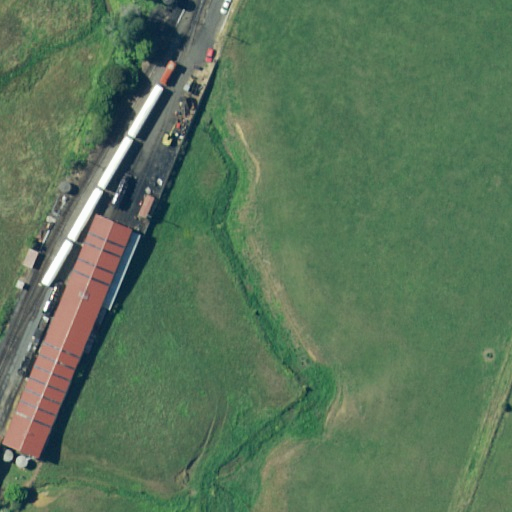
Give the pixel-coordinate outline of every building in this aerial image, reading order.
[(147,195),(138,215),(145,219),(155,198),(147,195)] [(112,219),(96,214),(2,443),(40,458),(103,307),(112,311),(143,235),(135,232),(136,229),(124,224),(112,219)] [(39,252),(30,248),(23,265),(33,269),(39,252)] [(9,459),(10,458),(11,456),(10,454),(10,453),(9,451),(7,451),(6,450),(4,450),(2,451),(1,452),(0,454),(0,455),(1,457),(1,459),(3,460),(4,460),(6,460),(8,460),(9,459)] [(23,465),(24,464),(25,462),(25,460),(24,459),(23,457),(22,457),(20,456),(18,456),(17,457),(16,458),(15,460),(15,461),(15,463),(16,465),(17,466),(19,466),(20,466),(22,466),(23,465)]
